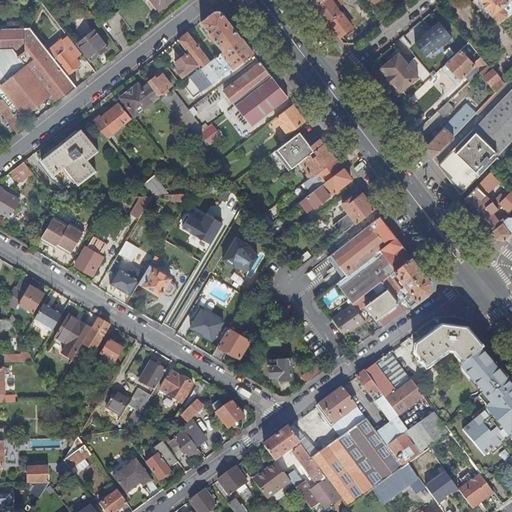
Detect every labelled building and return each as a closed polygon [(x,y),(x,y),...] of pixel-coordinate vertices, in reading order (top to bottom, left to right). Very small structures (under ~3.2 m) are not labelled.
[(151,0),(159,10),(172,0),(151,0)] [(325,0),(316,8),(328,23),(342,13),(338,8),(343,3),(340,0),(325,0)] [(500,21),(511,10),(511,4),(508,0),(477,0),(492,17),(493,16),(497,20),(500,21)] [(224,51),(241,38),(222,13),(219,13),(213,12),(201,22),(208,32),(206,34),(214,44),(217,42),(224,51)] [(426,58),(451,37),(439,23),(420,38),(421,39),(415,44),(426,58)] [(49,96),(56,104),(69,94),(77,88),(67,75),(48,52),(29,28),(5,29),(0,29),(0,48),(12,48),(25,65),(1,85),(2,87),(25,116),(49,96)] [(77,44),(91,61),(108,48),(95,31),(77,44)] [(187,32),(178,40),(188,53),(198,65),(201,69),(210,62),(187,32)] [(249,48),(241,38),(224,51),(219,55),(210,62),(201,69),(190,77),(202,92),(213,83),(212,82),(227,71),(223,66),(229,62),(233,68),(253,53),(249,48)] [(48,52),(67,75),(80,64),(75,58),(73,56),(76,54),(64,39),(48,52)] [(473,80),(479,73),(488,65),(481,57),(475,62),(477,64),(475,66),(463,53),(467,49),(471,53),(475,50),(468,43),(445,64),(446,65),(460,80),(467,73),(473,80)] [(0,91),(2,88),(2,87),(1,85),(25,65),(12,48),(0,48),(0,91)] [(418,78),(427,70),(417,58),(410,64),(400,52),(398,54),(418,78)] [(198,65),(188,53),(176,63),(180,69),(178,71),(182,77),(198,65)] [(400,93),(418,78),(398,54),(380,68),(400,93)] [(224,90),(235,105),(272,76),(266,69),(260,62),(224,90)] [(479,73),(496,92),(504,84),(499,79),(500,78),(500,74),(496,70),(493,70),(492,70),(488,65),(479,73)] [(154,77),(148,82),(158,95),(171,85),(162,74),(156,79),(154,77)] [(272,76),(235,105),(251,126),(288,97),(272,76)] [(158,95),(148,82),(141,88),(138,83),(120,97),(124,103),(125,103),(135,115),(159,96),(158,95)] [(511,89),(439,165),(449,178),(462,194),(497,158),(502,162),(511,151),(511,89)] [(161,99),(177,119),(183,114),(188,110),(173,90),(161,99)] [(0,102),(0,110),(18,134),(26,128),(17,117),(3,100),(0,102)] [(9,106),(22,122),(26,118),(14,102),(9,106)] [(449,102),(439,112),(444,117),(454,107),(449,102)] [(131,118),(119,103),(100,118),(99,116),(93,121),(97,126),(107,138),(131,118)] [(425,148),(432,158),(476,113),(467,104),(425,148)] [(294,105),(275,119),(287,134),(299,125),(301,127),(307,122),(303,117),(294,105)] [(177,119),(192,139),(199,133),(203,130),(188,110),(183,114),(177,119)] [(200,134),(210,145),(221,135),(211,124),(200,134)] [(64,167),(79,186),(96,172),(87,160),(98,151),(81,129),(42,161),(54,175),(64,167)] [(300,132),(277,150),(292,169),(301,162),(310,155),(314,152),(324,144),(320,139),(310,146),(308,143),(309,142),(304,135),(303,136),(300,132)] [(318,173),(325,182),(326,183),(343,169),(336,159),(324,144),(314,152),(317,156),(313,159),(310,155),(301,162),(312,177),(318,173)] [(33,174),(24,162),(13,170),(23,182),(33,174)] [(344,185),(351,179),(343,169),(326,183),(333,193),(339,189),(340,191),(346,187),(344,185)] [(511,191),(509,189),(507,191),(506,189),(492,202),(486,207),(480,200),(490,191),(483,185),(490,179),(492,181),(495,177),(491,173),(465,200),(496,239),(500,240),(504,241),(511,232),(511,217),(509,218),(504,223),(501,219),(499,220),(495,215),(503,206),(509,211),(511,208),(511,191)] [(144,186),(153,196),(169,194),(156,177),(144,186)] [(325,182),(305,198),(300,202),(308,213),(333,193),(326,183),(325,182)] [(235,183),(229,187),(232,191),(235,195),(241,191),(235,183)] [(0,189),(0,211),(9,217),(21,198),(14,194),(13,197),(0,189)] [(341,235),(357,223),(375,209),(368,200),(363,193),(354,200),(352,198),(342,205),(349,213),(333,225),(341,235)] [(190,198),(193,194),(191,194),(172,195),(172,201),(187,203),(190,198)] [(153,196),(141,197),(131,215),(139,219),(153,196)] [(182,228),(210,244),(222,224),(206,215),(201,223),(189,216),(182,228)] [(347,277),(397,238),(390,228),(381,216),(331,256),(347,277)] [(57,245),(71,253),(84,231),(70,223),(69,225),(55,217),(42,239),(56,247),(57,245)] [(87,247),(75,266),(92,276),(103,257),(102,256),(108,246),(95,237),(88,248),(87,247)] [(248,245),(236,238),(223,259),(235,267),(249,270),(257,256),(248,245)] [(349,300),(353,305),(381,282),(389,276),(395,272),(413,258),(405,247),(400,241),(397,238),(347,277),(344,279),(341,282),(338,284),(349,300)] [(126,241),(119,254),(126,259),(134,246),(126,241)] [(347,277),(331,256),(328,258),(336,269),(344,279),(347,277)] [(430,292),(411,307),(413,308),(434,292),(436,281),(416,256),(413,258),(422,270),(423,271),(425,273),(431,282),(430,292)] [(140,281),(138,284),(160,297),(163,292),(168,295),(171,294),(174,288),(174,285),(169,283),(171,280),(155,270),(160,260),(155,257),(140,281)] [(404,312),(411,307),(430,292),(431,282),(425,273),(423,271),(422,270),(413,258),(395,272),(401,280),(399,282),(402,285),(403,285),(404,287),(400,290),(389,276),(381,282),(388,290),(404,312)] [(110,284),(131,297),(138,284),(140,281),(119,269),(110,284)] [(30,285),(30,284),(21,279),(16,288),(15,287),(10,296),(11,297),(6,306),(14,311),(19,304),(30,285)] [(268,293),(258,280),(253,288),(261,299),(268,293)] [(44,294),(30,285),(19,304),(34,312),(44,294)] [(378,319),(384,327),(395,319),(404,312),(388,290),(366,306),(377,320),(378,319)] [(280,309),(268,293),(261,299),(275,319),(276,318),(280,309)] [(329,315),(332,320),(334,319),(353,305),(349,300),(329,315)] [(62,314),(44,303),(35,318),(53,329),(62,314)] [(353,305),(334,319),(346,336),(366,321),(360,313),(353,305)] [(213,341),(224,322),(201,309),(190,328),(213,341)] [(293,337),(298,333),(287,319),(280,309),(276,318),(278,321),(283,324),(293,337)] [(360,313),(366,321),(368,324),(374,320),(366,309),(360,313)] [(73,358),(83,342),(91,328),(69,314),(56,336),(68,343),(63,352),(73,358)] [(96,349),(110,325),(98,317),(91,328),(83,342),(96,349)] [(53,329),(35,318),(31,325),(49,335),(53,329)] [(472,322),(460,319),(455,318),(437,319),(425,327),(417,333),(423,341),(442,327),(470,331),(472,322)] [(212,357),(222,362),(228,352),(240,359),(251,342),(236,332),(239,328),(232,323),(212,357)] [(442,327),(423,341),(416,346),(414,354),(421,362),(418,365),(424,373),(450,354),(453,354),(461,365),(460,366),(461,367),(463,366),(463,367),(486,350),(480,343),(470,331),(442,327)] [(101,353),(115,361),(124,347),(109,338),(101,353)] [(511,381),(486,350),(463,367),(459,369),(481,394),(478,396),(488,408),(463,431),(485,457),(509,436),(511,439),(511,381)] [(0,355),(0,362),(34,362),(34,361),(28,352),(20,352),(20,356),(0,355)] [(422,396),(390,353),(382,359),(366,371),(384,396),(398,416),(424,398),(422,396)] [(280,376),(280,380),(293,379),(291,359),(279,359),(279,360),(268,360),(268,365),(271,365),(271,367),(270,367),(270,377),(280,376)] [(155,391),(166,372),(165,371),(151,363),(140,382),(155,391)] [(307,383),(325,370),(321,363),(302,377),(307,383)] [(0,403),(16,403),(16,396),(10,396),(9,368),(0,368),(0,403)] [(384,396),(366,371),(357,378),(376,403),(384,396)] [(161,391),(182,403),(193,384),(172,372),(161,391)] [(201,400),(211,385),(201,379),(194,391),(201,400)] [(464,409),(445,384),(427,399),(445,423),(464,409)] [(357,407),(344,387),(332,396),(321,405),(334,423),(357,407)] [(152,396),(139,389),(132,401),(116,391),(107,407),(122,417),(129,406),(141,414),(142,412),(152,396)] [(183,416),(189,422),(204,407),(198,401),(183,416)] [(245,417),(233,401),(217,413),(219,415),(225,424),(229,429),(245,417)] [(334,423),(321,405),(318,407),(331,425),(334,423)] [(83,430),(97,406),(83,407),(78,430),(83,430)] [(366,419),(357,407),(334,423),(331,425),(341,437),(366,419)] [(142,412),(141,414),(135,425),(141,426),(148,416),(142,412)] [(424,452),(428,449),(450,433),(438,417),(436,415),(434,412),(409,431),(424,452)] [(225,424),(219,415),(215,419),(221,427),(225,424)] [(386,448),(366,419),(341,437),(320,452),(311,459),(341,499),(348,508),(372,490),(401,469),(386,448)] [(320,452),(294,425),(289,428),(311,459),(320,452)] [(311,459),(289,428),(279,436),(265,446),(276,461),(295,446),(297,449),(293,452),(317,485),(310,490),(304,482),(303,483),(294,471),(287,476),(291,481),(312,510),(320,504),(325,511),(331,506),(341,499),(311,459)] [(199,455),(201,453),(195,445),(185,431),(176,438),(190,458),(197,453),(199,455)] [(408,464),(424,452),(409,431),(386,448),(401,469),(408,464)] [(66,438),(71,449),(75,443),(78,438),(73,438),(66,438)] [(75,443),(80,450),(85,447),(78,438),(75,443)] [(147,463),(160,481),(172,472),(170,470),(179,464),(164,443),(155,449),(159,455),(147,463)] [(71,470),(91,455),(85,447),(80,450),(72,455),(70,451),(64,461),(71,470)] [(63,477),(71,471),(71,470),(64,461),(58,470),(63,477)] [(115,477),(127,493),(140,483),(143,487),(151,481),(137,461),(115,477)] [(278,463),(254,481),(267,499),(291,481),(287,476),(278,463)] [(419,479),(417,476),(408,464),(401,469),(372,490),(383,505),(412,483),(419,479)] [(28,468),(28,485),(37,484),(49,484),(49,467),(28,468)] [(239,472),(235,468),(228,474),(219,480),(230,496),(247,483),(244,480),(247,477),(242,470),(239,472)] [(459,490),(446,473),(426,488),(438,505),(459,490)] [(472,508),(494,493),(485,481),(480,475),(459,490),(472,508)] [(418,491),(425,487),(419,479),(412,483),(418,491)] [(49,484),(37,484),(31,494),(40,499),(49,484)] [(117,511),(122,509),(123,511),(133,511),(116,489),(113,491),(115,493),(100,504),(105,511),(117,511)] [(201,493),(190,502),(197,511),(209,511),(217,506),(214,503),(217,501),(215,498),(213,500),(205,490),(201,493)] [(0,493),(0,511),(6,511),(7,511),(7,506),(13,506),(12,493),(0,493)] [(348,508),(341,499),(331,506),(331,511),(342,511),(345,510),(348,508)] [(243,511),(236,501),(229,506),(232,509),(233,511),(243,511)]
